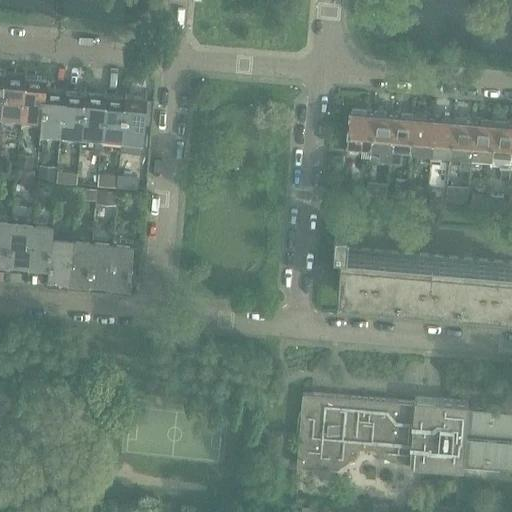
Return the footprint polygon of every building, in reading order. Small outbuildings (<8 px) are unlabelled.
[(0,115),(21,116),(25,72),(4,70),(0,115)] [(21,116),(40,118),(43,85),(45,86),(46,74),(25,72),(21,116)] [(39,130),(60,132),(64,87),(45,86),(43,85),(40,118),(39,130)] [(85,89),(64,87),(60,132),(81,134),(85,89)] [(104,91),(85,89),(81,134),(100,136),(104,91)] [(121,137),(125,93),(104,91),(100,136),(121,137)] [(152,95),(125,93),(121,137),(142,139),(144,123),(150,124),(152,95)] [(347,145),(370,147),(373,112),(365,112),(365,110),(352,108),(352,110),(350,110),(347,145)] [(380,154),(390,155),(394,114),(385,114),(385,111),(374,110),(374,113),(373,112),(370,147),(371,148),(371,144),(381,145),(380,154)] [(400,146),(410,147),(413,114),(401,113),(401,115),(394,114),(390,155),(399,156),(400,146)] [(420,158),(429,159),(433,118),(425,117),(425,115),(413,114),(410,147),(421,148),(420,158)] [(441,118),(433,118),(429,159),(439,160),(440,150),(450,151),(453,117),(441,116),(441,118)] [(465,118),(453,117),(450,151),(461,152),(460,162),(469,162),(473,121),(465,120),(465,118)] [(481,122),(473,121),(469,162),(479,163),(480,153),(490,154),(493,121),(481,119),(481,122)] [(493,121),(490,154),(489,164),(499,165),(510,166),(510,160),(511,138),(511,124),(505,124),(505,122),(493,121)] [(449,182),(448,199),(468,200),(469,183),(449,182)] [(115,197),(114,189),(86,190),(86,198),(115,197)] [(12,218),(0,216),(0,262),(8,263),(12,218)] [(8,263),(28,265),(32,220),(12,218),(8,263)] [(28,265),(48,267),(49,267),(51,234),(52,234),(53,222),(32,220),(28,265)] [(341,247),(338,279),(337,292),(511,306),(511,261),(346,248),(348,226),(335,225),(333,247),(341,247)] [(49,267),(48,267),(47,278),(68,280),(72,236),(52,234),(51,234),(49,267)] [(68,280),(88,282),(92,237),(72,236),(68,280)] [(92,237),(88,282),(108,284),(112,239),(92,237)] [(133,241),(112,239),(108,284),(129,286),(133,241)] [(414,402),(311,393),(303,393),(301,410),(298,416),(297,429),(299,436),(296,465),(324,468),(324,467),(337,468),(348,461),(352,449),(364,447),(373,448),(384,456),(396,461),(409,462),(414,402)] [(414,402),(409,462),(409,463),(463,467),(463,466),(466,435),(468,405),(468,402),(415,397),(414,402)] [(468,405),(466,435),(489,437),(492,407),(468,405)] [(511,408),(492,407),(489,437),(511,439),(511,408)] [(463,466),(487,468),(489,437),(466,435),(463,466)] [(487,468),(511,470),(511,455),(511,439),(489,437),(487,468)]
